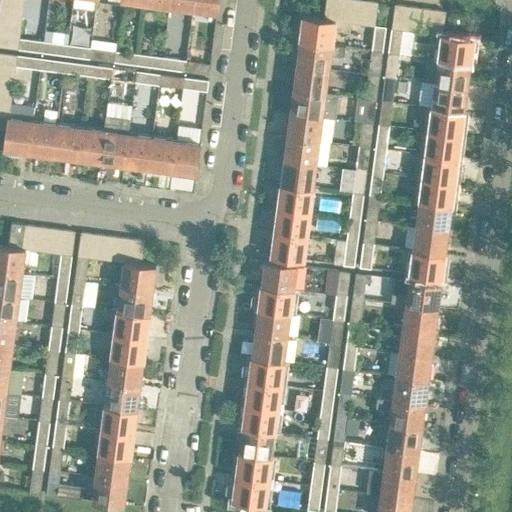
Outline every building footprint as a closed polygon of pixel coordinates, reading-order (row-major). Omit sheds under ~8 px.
[(0,0),(0,6),(23,9),(24,0),(0,0)] [(217,11),(218,0),(194,0),(193,8),(217,11)] [(336,19),(338,0),(325,0),(323,17),(336,19)] [(349,21),(351,0),(338,0),(336,19),(337,19),(349,21)] [(361,22),(364,0),(351,0),(349,21),(361,22)] [(375,24),(376,23),(378,0),(364,0),(361,22),(375,24)] [(404,28),(407,3),(395,2),(392,26),(403,28),(404,28)] [(389,4),(381,3),(380,11),(388,12),(389,4)] [(417,29),(420,5),(407,3),(404,28),(417,29)] [(430,31),(433,7),(420,5),(417,29),(430,31)] [(0,19),(21,22),(23,9),(0,6),(0,19)] [(443,33),(446,8),(433,7),(430,31),(442,33),(443,33)] [(333,43),(337,19),(336,19),(323,17),(303,14),(300,39),(333,43)] [(0,31),(20,35),(21,22),(0,19),(0,31)] [(376,23),(375,24),(372,48),(384,50),(387,25),(376,23)] [(400,52),(403,28),(392,26),(389,50),(400,52)] [(19,36),(20,35),(0,31),(0,44),(17,47),(19,36)] [(475,37),(443,33),(442,33),(439,57),(471,61),(475,37)] [(42,51),(44,39),(19,36),(17,47),(42,51)] [(66,54),(67,42),(44,39),(42,51),(66,54)] [(345,54),(346,45),(346,44),(333,43),(300,39),(297,63),(330,67),(332,53),(345,54)] [(90,57),(91,45),(67,42),(66,54),(90,57)] [(114,60),(115,48),(91,45),(90,57),(114,60)] [(137,63),(139,52),(115,48),(114,60),(137,63)] [(380,73),(384,50),(372,48),(369,72),(380,73)] [(397,76),(400,52),(389,50),(386,74),(397,76)] [(15,64),(17,54),(0,51),(0,64),(15,67),(15,64)] [(161,66),(163,55),(139,52),(137,63),(161,66)] [(39,67),(40,57),(17,54),(15,64),(39,67)] [(185,69),(187,58),(163,55),(161,66),(185,69)] [(63,70),(65,60),(40,57),(39,67),(63,70)] [(468,85),(471,61),(439,57),(436,81),(468,85)] [(209,72),(211,61),(187,58),(185,69),(209,72)] [(87,73),(88,63),(65,60),(63,70),(87,73)] [(111,76),(112,66),(88,63),(87,73),(111,76)] [(328,82),(330,67),(297,63),(294,86),(339,92),(345,93),(346,84),(328,82)] [(0,77),(13,79),(15,67),(0,64),(0,77)] [(112,66),(111,76),(135,79),(136,69),(112,66)] [(158,83),(160,73),(136,69),(135,79),(158,83)] [(377,97),(380,73),(369,72),(366,96),(377,97)] [(183,86),(184,76),(160,73),(158,83),(183,86)] [(394,99),(397,76),(386,74),(383,98),(394,99)] [(207,89),(208,79),(184,76),(183,86),(207,89)] [(0,90),(12,92),(13,79),(0,77),(0,90)] [(465,109),(468,85),(436,81),(432,104),(465,109)] [(294,86),(291,110),(324,114),(335,116),(339,92),(294,86)] [(0,102),(10,104),(12,92),(0,90),(0,102)] [(374,121),(377,97),(366,96),(359,95),(355,119),(363,119),(374,121)] [(391,124),(394,99),(383,98),(379,122),(391,124)] [(9,115),(10,104),(0,102),(0,115),(8,117),(9,115)] [(462,132),(465,109),(432,104),(429,128),(462,132)] [(321,138),(324,114),(291,110),(288,134),(321,138)] [(0,115),(0,128),(6,129),(8,117),(0,115)] [(28,150),(32,118),(9,115),(8,117),(6,129),(4,147),(28,150)] [(104,127),(100,160),(124,163),(128,131),(130,118),(106,115),(104,127)] [(52,153),(56,121),(32,118),(28,150),(52,153)] [(371,145),(374,121),(363,119),(360,143),(371,145)] [(76,156),(80,124),(56,121),(52,153),(76,156)] [(387,147),(391,124),(379,122),(376,146),(387,147)] [(100,160),(104,127),(80,124),(76,156),(100,160)] [(459,156),(462,132),(429,128),(426,152),(459,156)] [(148,166),(152,134),(128,131),(124,163),(148,166)] [(172,169),(176,137),(152,134),(148,166),(172,169)] [(288,134),(285,158),(318,162),(326,163),(330,139),(321,138),(288,134)] [(196,172),(200,140),(176,137),(172,169),(196,172)] [(360,143),(356,167),(368,169),(371,145),(360,143)] [(384,171),(387,147),(376,146),(373,170),(384,171)] [(456,180),(459,156),(426,152),(423,176),(456,180)] [(315,186),(318,162),(285,158),(282,181),(315,186)] [(365,192),(368,169),(356,167),(353,191),(365,192)] [(381,195),(384,171),(373,170),(370,194),(381,195)] [(453,204),(456,180),(423,176),(420,200),(453,204)] [(311,209),(315,186),(282,181),(279,205),(311,209)] [(362,216),(365,192),(353,191),(350,215),(362,216)] [(378,218),(381,195),(370,194),(367,217),(378,218)] [(449,228),(453,204),(420,200),(417,223),(449,228)] [(308,233),(311,209),(279,205),(275,229),(308,233)] [(358,240),(362,216),(350,215),(347,238),(358,240)] [(375,242),(378,218),(367,217),(364,240),(375,242)] [(12,221),(9,245),(22,246),(25,222),(12,221)] [(34,248),(38,224),(25,222),(22,246),(27,247),(34,248)] [(446,251),(449,228),(417,223),(414,247),(446,251)] [(47,250),(50,226),(38,224),(34,248),(47,250)] [(60,252),(63,227),(50,226),(47,250),(60,252)] [(72,253),(75,229),(63,227),(60,252),(62,252),(72,253)] [(305,258),(308,233),(275,229),(272,253),(305,258)] [(92,255),(95,232),(82,230),(79,254),(89,255),(92,255)] [(104,257),(107,234),(95,232),(92,255),(104,257)] [(117,259),(120,235),(107,234),(104,257),(117,259)] [(130,260),(133,237),(120,235),(117,259),(124,260),(130,260)] [(142,262),(145,239),(133,237),(130,260),(142,262)] [(355,264),(358,240),(347,238),(337,237),(334,261),(355,264)] [(372,266),(375,242),(364,240),(360,265),(372,266)] [(0,267),(24,271),(27,247),(22,246),(9,245),(0,243),(0,267)] [(443,275),(446,251),(414,247),(411,271),(443,275)] [(69,278),(72,253),(62,252),(58,277),(69,278)] [(76,278),(86,279),(89,255),(79,254),(76,278)] [(295,287),(298,263),(265,259),(262,283),(295,287)] [(157,264),(142,262),(130,260),(124,260),(121,284),(154,288),(157,264)] [(0,292),(21,295),(24,271),(0,267),(0,292)] [(348,294),(351,270),(340,268),(337,293),(348,294)] [(365,296),(368,272),(356,271),(353,294),(365,296)] [(66,301),(69,278),(58,277),(55,300),(66,301)] [(439,306),(443,282),(409,277),(407,292),(394,290),(392,300),(406,302),(406,301),(439,306)] [(76,278),(73,302),(83,303),(86,279),(76,278)] [(292,311),(295,287),(262,283),(259,307),(292,311)] [(151,312),(154,288),(121,284),(118,308),(151,312)] [(0,316),(18,319),(21,295),(0,292),(0,316)] [(345,317),(348,294),(337,293),(334,316),(345,317)] [(362,320),(365,296),(353,294),(350,318),(362,320)] [(63,325),(66,301),(55,300),(52,324),(63,325)] [(436,330),(439,306),(406,301),(406,302),(403,325),(436,330)] [(80,327),(83,303),(73,302),(70,326),(80,327)] [(289,335),(292,311),(259,307),(256,330),(289,335)] [(147,336),(151,312),(118,308),(115,332),(147,336)] [(0,340),(15,343),(18,319),(0,316),(0,340)] [(342,341),(345,317),(334,316),(331,340),(342,341)] [(358,343),(362,320),(350,318),(347,342),(358,343)] [(60,349),(63,325),(52,324),(49,348),(60,349)] [(433,354),(436,330),(403,325),(400,349),(433,354)] [(77,351),(77,350),(80,327),(70,326),(67,350),(77,351)] [(285,359),(289,335),(256,330),(253,354),(285,359)] [(144,360),(147,336),(115,332),(112,356),(144,360)] [(0,365),(11,367),(15,343),(0,340),(0,365)] [(339,366),(342,341),(331,340),(327,364),(339,366)] [(355,367),(358,343),(347,342),(344,366),(355,367)] [(56,373),(60,349),(49,348),(46,371),(56,373)] [(430,377),(433,354),(400,349),(397,373),(430,377)] [(84,368),(86,352),(77,350),(77,351),(67,350),(63,374),(74,375),(74,374),(79,375),(79,367),(84,368)] [(282,383),(285,359),(253,354),(250,378),(282,383)] [(141,384),(144,360),(112,356),(108,379),(141,384)] [(335,390),(339,366),(327,364),(324,388),(335,390)] [(0,389),(8,391),(11,367),(0,365),(0,389)] [(352,391),(355,367),(344,366),(341,389),(352,391)] [(53,397),(56,373),(46,371),(43,395),(53,397)] [(426,401),(430,377),(397,373),(394,397),(426,401)] [(70,399),(74,375),(63,374),(60,397),(70,399)] [(279,406),(282,383),(250,378),(246,402),(279,406)] [(138,408),(141,384),(108,379),(105,403),(138,408)] [(332,413),(335,390),(324,388),(321,412),(332,413)] [(0,413),(5,415),(8,391),(0,389),(0,413)] [(349,415),(352,391),(341,389),(338,413),(349,415)] [(426,401),(394,397),(378,394),(376,405),(392,407),(390,420),(423,425),(426,401)] [(50,421),(53,397),(43,395),(40,419),(50,421)] [(67,422),(70,399),(60,397),(57,421),(67,422)] [(276,430),(279,406),(246,402),(243,426),(276,430)] [(135,432),(138,408),(105,403),(102,427),(135,432)] [(329,437),(332,413),(321,412),(318,436),(329,437)] [(346,439),(349,415),(338,413),(334,437),(346,439)] [(47,444),(50,421),(40,419),(36,443),(47,444)] [(420,449),(423,425),(390,420),(387,444),(420,449)] [(64,446),(67,422),(57,421),(54,445),(64,446)] [(273,454),(276,430),(243,426),(240,450),(273,454)] [(132,455),(135,432),(102,427),(99,451),(132,455)] [(326,461),(329,437),(318,436),(315,460),(326,461)] [(343,462),(346,439),(334,437),(331,461),(343,462)] [(44,469),(47,444),(36,443),(33,467),(44,469)] [(417,472),(420,449),(387,444),(384,468),(417,472)] [(61,471),(64,446),(54,445),(51,469),(61,471)] [(269,478),(273,454),(240,450),(237,474),(269,478)] [(129,479),(132,455),(99,451),(96,475),(129,479)] [(323,485),(326,461),(315,460),(311,483),(323,485)] [(339,486),(343,462),(331,461),(328,485),(339,486)] [(41,492),(44,469),(33,467),(30,491),(41,492)] [(413,496),(417,472),(384,468),(381,492),(413,496)] [(60,481),(61,471),(51,469),(48,493),(82,498),(84,485),(60,481)] [(266,502),(269,478),(237,474),(234,498),(266,502)] [(126,503),(129,479),(96,475),(92,499),(107,501),(126,503)] [(319,509),(323,485),(311,483),(308,508),(319,509)] [(336,511),(339,486),(328,485),(325,510),(336,511)] [(411,511),(413,496),(381,492),(378,511),(411,511)]
